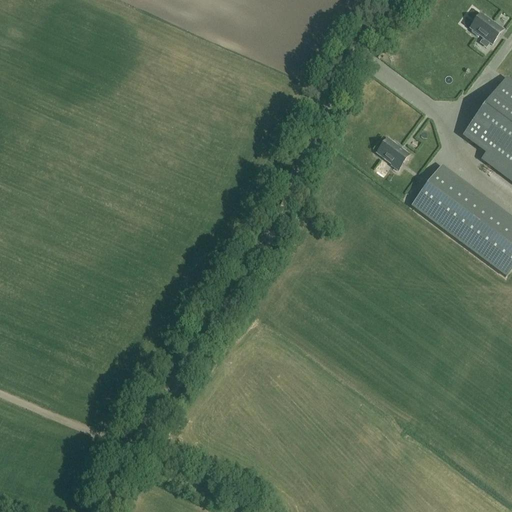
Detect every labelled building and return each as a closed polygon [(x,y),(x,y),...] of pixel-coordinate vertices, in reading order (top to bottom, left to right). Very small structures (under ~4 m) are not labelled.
[(497,20),(507,28),(511,21),(511,17),(504,11),(497,20)] [(469,29),(471,31),(470,32),(477,37),(478,36),(491,45),(502,30),(493,23),(492,24),(479,15),(469,29)] [(511,86),(506,82),(465,137),(488,154),(483,161),(511,182),(511,86)] [(408,144),(418,151),(424,142),(413,136),(408,144)] [(377,155),(391,166),(399,173),(410,157),(401,151),(403,149),(396,144),(395,146),(388,141),(377,155)] [(511,222),(442,170),(414,207),(506,276),(511,267),(511,222)]
